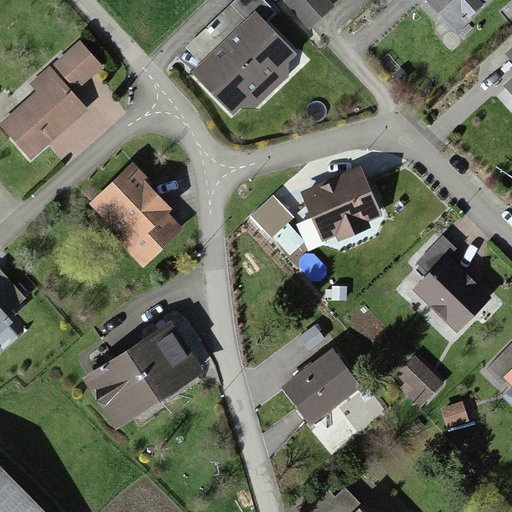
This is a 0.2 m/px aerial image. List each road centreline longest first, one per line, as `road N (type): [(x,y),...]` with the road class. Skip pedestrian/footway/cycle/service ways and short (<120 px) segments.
road 1 (residential): [(208,172),(387,134),(408,143),(511,242)]
road 2 (residential): [(273,511),(222,335),(208,172)]
road 3 (residential): [(208,172),(182,116),(76,0)]
